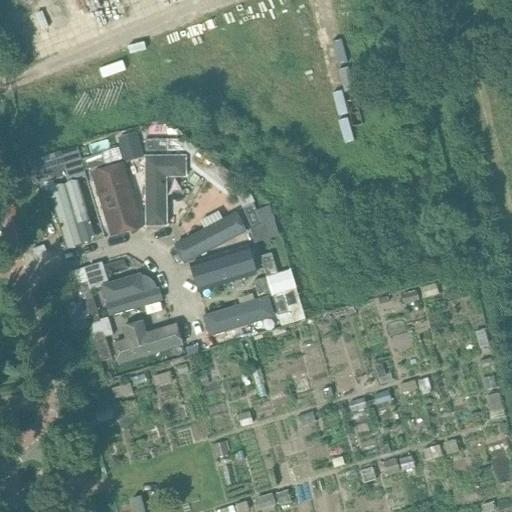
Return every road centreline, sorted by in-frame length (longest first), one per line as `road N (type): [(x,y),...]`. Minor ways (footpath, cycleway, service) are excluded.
road 1 (residential): [(0,468),(47,420),(55,367),(0,156)]
road 2 (unknown): [(27,250),(93,237),(146,247),(169,276),(185,332)]
